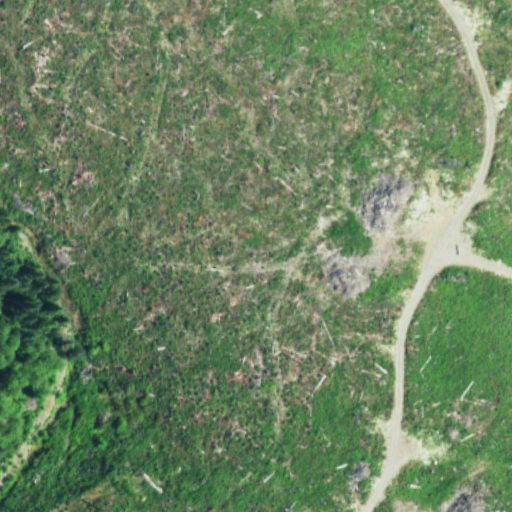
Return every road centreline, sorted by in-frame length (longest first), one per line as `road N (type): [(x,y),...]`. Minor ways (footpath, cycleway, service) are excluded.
road 1 (track): [(444,0),(474,38),(501,97),(498,146),(418,322),(412,453),(384,511)]
road 2 (track): [(0,212),(66,296),(73,337),(59,385),(0,478)]
